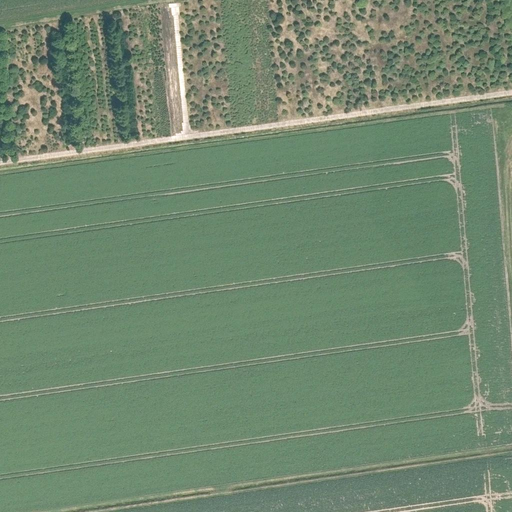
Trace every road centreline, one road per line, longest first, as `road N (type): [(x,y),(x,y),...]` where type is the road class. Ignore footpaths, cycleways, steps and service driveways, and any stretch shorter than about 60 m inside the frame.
road 1 (track): [(0,163),(186,138),(173,3)]
road 2 (track): [(0,29),(173,3)]
